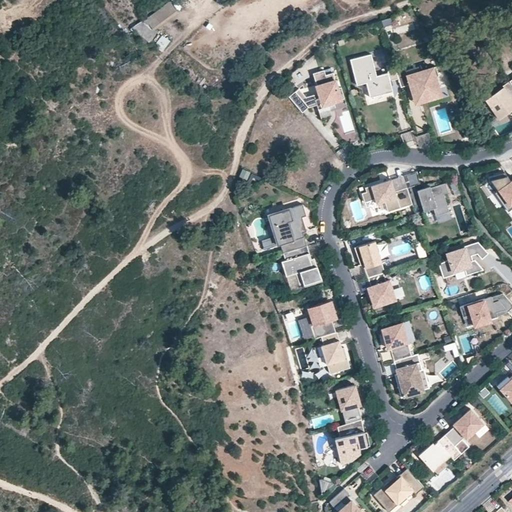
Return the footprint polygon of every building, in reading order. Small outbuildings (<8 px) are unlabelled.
[(177,13),(170,2),(144,22),(134,29),(150,42),(159,34),(155,30),(177,13)] [(154,46),(162,53),(171,42),(163,36),(154,46)] [(371,51),(350,56),(357,82),(361,81),(366,79),(370,94),(393,88),(390,77),(388,69),(376,72),(375,66),(371,51)] [(403,58),(394,61),(401,84),(410,81),(413,93),(421,90),(423,97),(433,94),(432,90),(431,88),(439,85),(435,73),(438,73),(435,63),(419,68),(417,63),(406,67),(403,58)] [(398,75),(394,61),(386,63),(388,69),(390,77),(398,75)] [(325,69),(314,73),(321,96),(316,98),(315,94),(307,96),(299,88),(289,96),(303,112),(309,107),(317,104),(328,101),(330,106),(335,105),(334,101),(345,97),(342,86),(338,88),(334,72),(326,74),(325,69)] [(511,83),(509,80),(503,85),(504,86),(486,99),(499,118),(511,108),(511,83)] [(423,97),(421,90),(413,93),(415,100),(423,97)] [(330,106),(319,109),(321,117),(332,114),(331,110),(330,106)] [(511,179),(511,180),(508,182),(505,178),(508,176),(505,171),(489,175),(498,189),(495,192),(503,203),(508,210),(511,207),(511,179)] [(408,187),(407,186),(395,190),(391,178),(388,179),(388,181),(384,183),(383,181),(365,186),(367,191),(362,192),(365,201),(375,198),(377,203),(385,200),(388,211),(413,203),(408,187)] [(449,211),(444,193),(449,192),(446,182),(416,192),(415,185),(408,187),(413,203),(413,205),(422,202),(424,210),(433,207),(436,215),(449,211)] [(307,230),(302,216),(307,215),(303,203),(268,214),(277,244),(280,244),(282,252),(307,244),(304,235),(299,237),(298,233),(303,231),(307,230)] [(364,263),(368,276),(386,271),(383,261),(377,242),(376,239),(356,246),(361,264),(364,263)] [(471,255),(477,253),(482,259),(489,253),(478,241),(465,246),(465,247),(447,252),(449,258),(439,263),(443,277),(454,273),(454,270),(464,267),(466,274),(484,269),(475,259),(473,260),(471,255)] [(321,279),(314,257),(311,258),(307,244),(282,252),(284,259),(281,261),(285,275),(295,272),(299,286),(321,279)] [(428,257),(425,248),(418,250),(421,259),(428,257)] [(432,269),(429,262),(423,264),(425,271),(432,269)] [(383,272),(368,276),(372,290),(370,290),(374,305),(396,299),(389,278),(386,280),(383,272)] [(508,311),(511,306),(511,301),(504,293),(492,296),(460,306),(463,316),(472,314),(475,323),(498,316),(497,312),(506,309),(508,311)] [(331,299),(329,300),(335,318),(337,317),(331,299)] [(322,335),(336,331),(332,319),(335,318),(329,300),(309,306),(315,324),(312,325),(316,337),(322,335)] [(394,360),(412,355),(408,341),(402,321),(381,328),(384,336),(387,336),(388,338),(385,339),(388,348),(390,347),(394,360)] [(351,366),(345,346),(342,347),(341,344),(337,331),(336,331),(322,335),(324,344),(322,344),(331,373),(351,366)] [(460,354),(456,341),(442,345),(446,358),(460,354)] [(423,368),(419,352),(412,355),(394,360),(398,372),(399,376),(398,378),(400,388),(403,387),(406,396),(426,389),(420,369),(423,368)] [(312,371),(316,377),(325,371),(321,366),(312,371)] [(511,374),(509,377),(507,375),(497,384),(511,400),(511,374)] [(342,409),(346,423),(361,418),(357,405),(359,404),(353,384),(335,390),(341,409),(342,409)] [(487,394),(483,390),(478,395),(481,399),(487,394)] [(455,425),(445,434),(455,445),(465,436),(467,438),(475,430),(484,422),(471,407),(453,423),(455,425)] [(365,431),(361,418),(346,423),(337,425),(341,437),(336,439),(344,464),(355,461),(354,456),(363,452),(362,447),(370,445),(368,440),(370,439),(368,430),(365,431)] [(418,479),(407,467),(397,476),(395,478),(395,481),(388,481),(374,494),(389,511),(399,502),(400,504),(408,497),(405,494),(412,488),(410,486),(418,479)] [(424,486),(418,479),(410,486),(412,488),(416,493),(424,486)] [(350,494),(345,487),(330,501),(335,507),(342,502),(345,505),(340,509),(337,509),(336,511),(366,511),(363,511),(361,509),(348,495),(350,494)]
